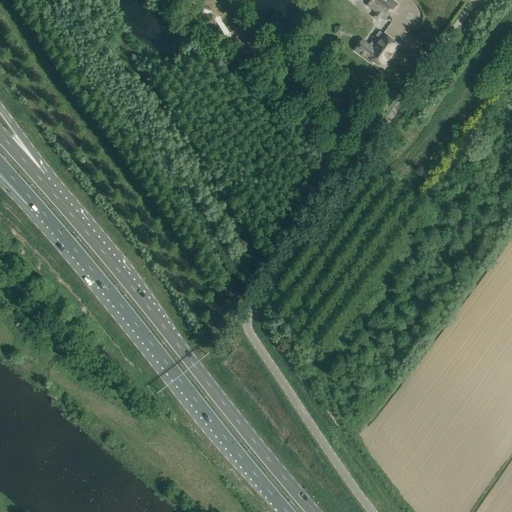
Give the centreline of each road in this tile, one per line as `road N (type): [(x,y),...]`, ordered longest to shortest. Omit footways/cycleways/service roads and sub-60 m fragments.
road 1 (unclassified): [(474,0),(246,320),(373,511)]
road 2 (trunk): [(315,511),(43,178)]
road 3 (trunk): [(32,201),(289,511)]
